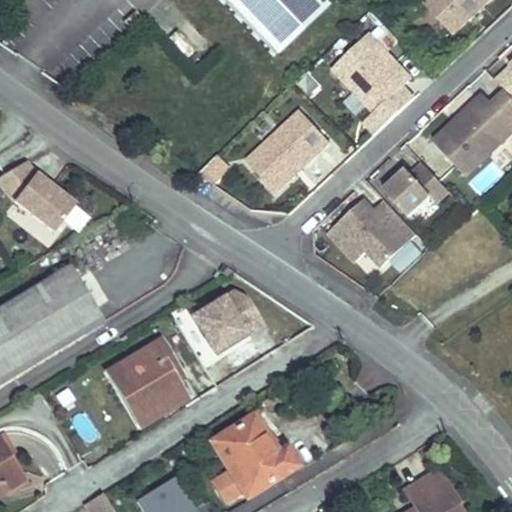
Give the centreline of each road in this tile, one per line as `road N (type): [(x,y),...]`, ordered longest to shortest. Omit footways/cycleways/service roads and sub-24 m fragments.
road 1 (residential): [(262,265),(294,225),(511,28)]
road 2 (residential): [(262,265),(402,352),(465,411),(511,472)]
road 3 (residential): [(0,84),(262,265)]
